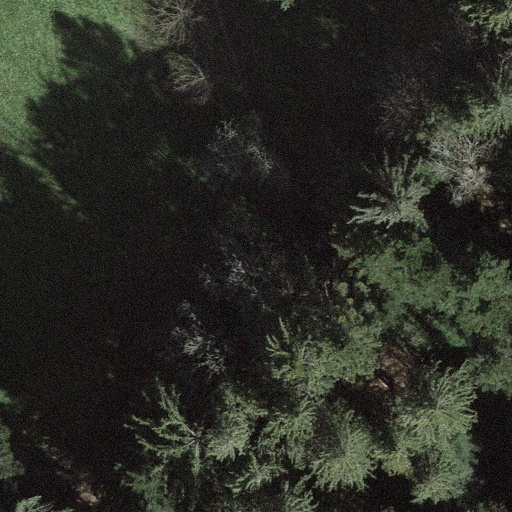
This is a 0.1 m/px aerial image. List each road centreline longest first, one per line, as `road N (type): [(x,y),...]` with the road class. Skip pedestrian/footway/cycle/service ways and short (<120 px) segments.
road 1 (track): [(511,284),(297,180),(249,102),(215,0)]
road 2 (track): [(0,452),(32,478),(116,511)]
